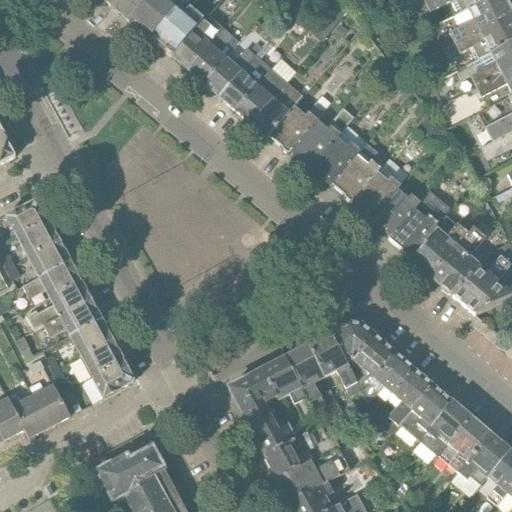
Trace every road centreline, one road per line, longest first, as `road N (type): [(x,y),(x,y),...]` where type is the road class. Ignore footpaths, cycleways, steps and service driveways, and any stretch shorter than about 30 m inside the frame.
road 1 (residential): [(373,290),(35,0)]
road 2 (residential): [(60,158),(185,386)]
road 3 (residential): [(0,500),(39,481),(73,444),(185,386)]
road 4 (residential): [(185,386),(373,290)]
road 5 (residential): [(511,404),(373,290)]
road 6 (residential): [(250,511),(185,386)]
road 7 (residential): [(0,46),(60,158)]
